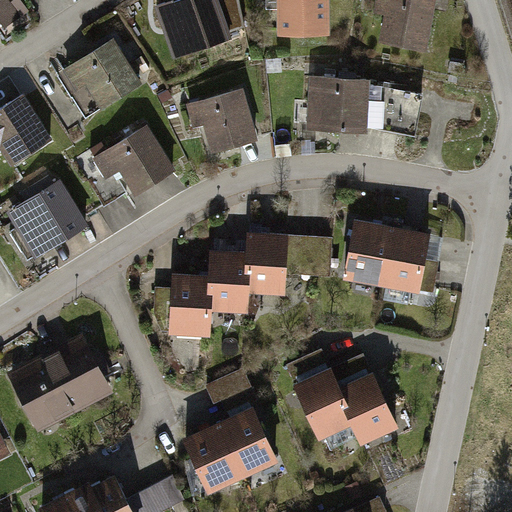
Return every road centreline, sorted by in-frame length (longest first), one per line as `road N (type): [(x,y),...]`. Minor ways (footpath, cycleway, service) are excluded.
road 1 (residential): [(0,323),(198,199),(249,178),(303,166),(364,168),(500,193)]
road 2 (residential): [(500,193),(435,511)]
road 3 (residential): [(108,0),(0,65)]
